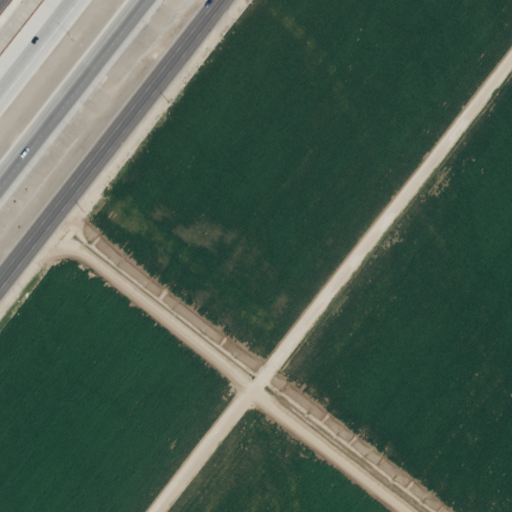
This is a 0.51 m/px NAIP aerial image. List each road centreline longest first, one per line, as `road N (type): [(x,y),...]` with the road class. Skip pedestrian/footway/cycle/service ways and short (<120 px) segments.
road 1 (track): [(511,70),(165,511)]
road 2 (track): [(48,222),(408,511)]
road 3 (secondary): [(0,283),(221,0)]
road 4 (motorway): [(0,187),(142,0)]
road 5 (motorway): [(77,0),(0,101)]
